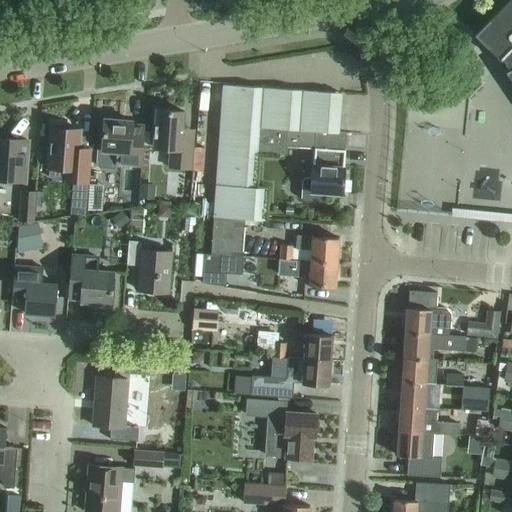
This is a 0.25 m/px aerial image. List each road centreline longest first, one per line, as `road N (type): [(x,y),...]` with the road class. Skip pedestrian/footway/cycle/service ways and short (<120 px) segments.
road 1 (residential): [(367,260),(380,101),(363,6)]
road 2 (residential): [(350,511),(367,260)]
road 3 (unclassified): [(177,41),(363,6)]
road 4 (unclassified): [(0,69),(177,41)]
road 5 (residential): [(511,274),(367,260)]
road 6 (residential): [(45,344),(77,329),(170,326)]
